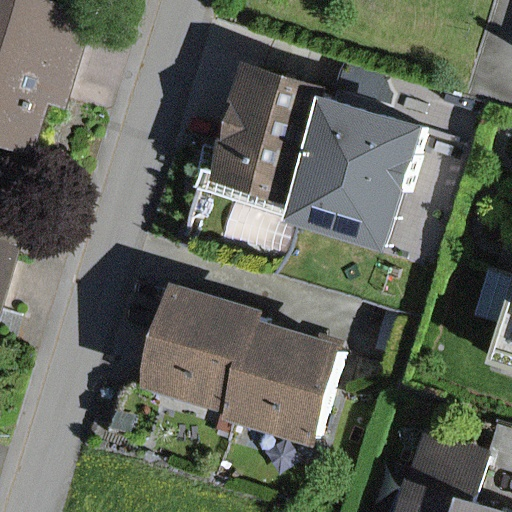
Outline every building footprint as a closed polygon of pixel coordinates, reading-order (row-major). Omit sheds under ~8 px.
[(0,0),(0,120),(63,139),(105,6),(86,0),(0,0)] [(335,174),(363,87),(272,61),(248,150),(335,174)] [(478,124),(363,87),(335,174),(312,243),(427,280),(478,124)] [(40,235),(0,223),(0,367),(3,369),(40,235)] [(177,379),(264,406),(291,319),(295,305),(208,279),(177,379)] [(347,439),(376,344),(291,319),(264,406),(260,413),(347,439)] [(511,511),(432,486),(423,511),(511,511)]
